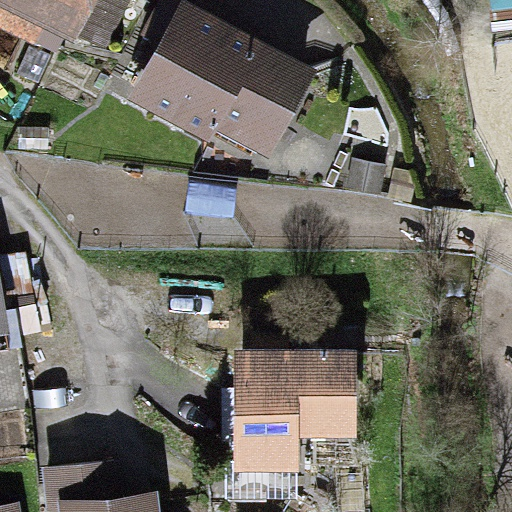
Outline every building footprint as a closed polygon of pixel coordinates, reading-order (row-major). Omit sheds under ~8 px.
[(0,0),(0,19),(30,34),(31,33),(56,46),(66,26),(122,53),(130,37),(110,27),(123,0),(0,0)] [(186,7),(142,90),(206,125),(217,104),(270,132),(303,71),(250,43),(251,42),(186,7)] [(9,305),(35,301),(26,250),(0,254),(9,305)] [(390,286),(388,352),(423,352),(424,287),(390,286)] [(0,292),(0,342),(8,341),(0,292)] [(232,456),(291,457),(291,422),(348,422),(348,351),(287,352),(287,337),(256,337),(255,352),(243,351),(243,385),(232,386),(232,456)] [(153,511),(151,492),(118,496),(114,459),(48,466),(52,507),(67,505),(67,511),(153,511)] [(0,504),(0,511),(13,511),(12,502),(0,504)]
